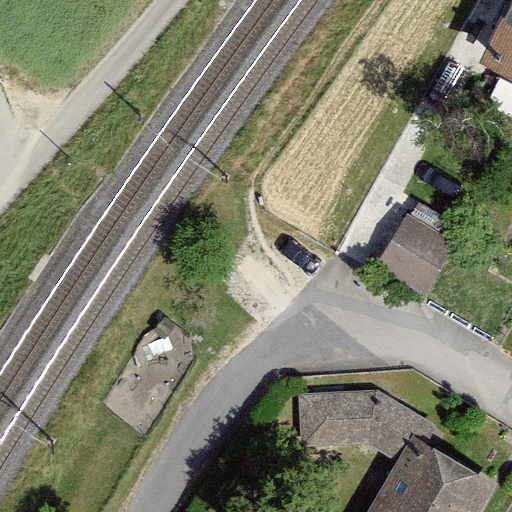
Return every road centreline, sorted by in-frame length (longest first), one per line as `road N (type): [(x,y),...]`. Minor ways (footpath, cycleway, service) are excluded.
road 1 (residential): [(147,511),(242,377),(326,293)]
road 2 (track): [(0,189),(166,0)]
road 3 (residential): [(511,392),(390,314),(346,292),(326,293)]
